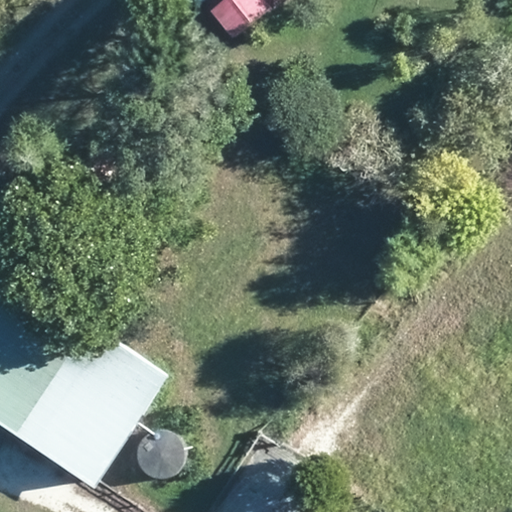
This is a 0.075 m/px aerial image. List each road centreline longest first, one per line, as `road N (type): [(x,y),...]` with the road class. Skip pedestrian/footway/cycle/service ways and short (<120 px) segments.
road 1 (track): [(254,511),(379,356),(511,223)]
road 2 (track): [(0,102),(116,0)]
